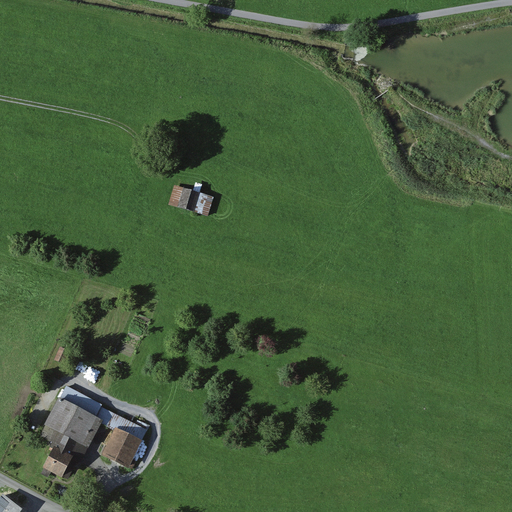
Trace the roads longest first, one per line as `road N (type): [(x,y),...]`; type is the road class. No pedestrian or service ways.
road 1 (track): [(157,0),(332,28),(511,2)]
road 2 (track): [(0,97),(133,130),(171,178)]
